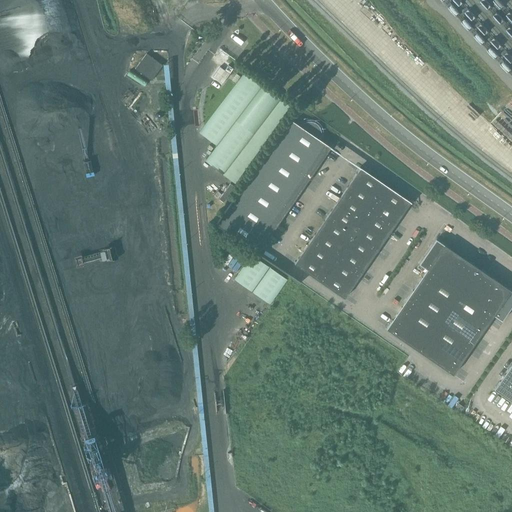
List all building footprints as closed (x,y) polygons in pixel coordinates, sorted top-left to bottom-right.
[(165,12),(170,11),(169,0),(134,0),(134,11),(158,11),(158,24),(165,24),(165,12)] [(151,81),(162,65),(146,53),(135,69),(151,81)] [(222,84),(233,69),(228,65),(224,70),(219,67),(212,76),(222,84)] [(242,76),(198,133),(217,147),(260,89),(242,76)] [(262,90),(208,163),(224,175),(279,102),(262,90)] [(280,103),(224,177),(234,184),(290,110),(280,103)] [(22,114),(20,131),(37,169),(44,170),(41,198),(61,190),(61,184),(72,185),(87,219),(100,220),(105,172),(80,170),(81,165),(97,158),(74,106),(47,118),(61,119),(47,125),(46,136),(37,115),(36,119),(31,119),(25,121),(22,114)] [(331,148),(319,139),(320,138),(321,134),(321,131),(320,127),(317,124),(314,122),(311,121),(307,121),(304,123),(301,125),(300,126),(288,118),(287,119),(288,119),(278,134),(320,162),(330,148),(331,148)] [(320,162),(278,134),(268,149),(310,177),(320,162)] [(331,148),(359,168),(359,167),(331,148)] [(310,177),(268,149),(257,164),(299,193),(310,177)] [(299,193),(257,164),(247,179),(289,208),(299,193)] [(385,185),(359,167),(359,168),(360,168),(352,180),(377,197),(385,185)] [(289,208),(247,179),(236,194),(278,223),(289,208)] [(377,197),(352,180),(344,192),(369,209),(377,197)] [(411,203),(385,185),(377,197),(402,214),(404,211),(408,206),(410,203),(411,203)] [(369,209),(344,192),(335,204),(360,221),(369,209)] [(278,223),(236,194),(226,209),(268,238),(278,223)] [(402,214),(377,197),(369,209),(394,226),(396,223),(400,217),(402,214)] [(360,221),(335,204),(327,216),(352,233),(360,221)] [(268,238),(226,209),(216,225),(258,253),(268,238)] [(394,226),(369,209),(360,221),(385,238),(394,226)] [(352,233),(327,216),(319,228),(344,245),(352,233)] [(385,238),(360,221),(352,233),(377,250),(385,238)] [(344,245),(319,228),(310,240),(336,257),(344,245)] [(377,250),(352,233),(344,245),(369,262),(377,250)] [(440,278),(456,254),(453,252),(450,250),(450,249),(443,244),(436,239),(429,248),(419,264),(427,269),(440,278)] [(336,257),(310,240),(302,252),(327,269),(336,257)] [(369,262),(344,245),(336,257),(361,274),(369,262)] [(327,269),(302,252),(294,264),(319,281),(327,269)] [(460,292),(477,268),(470,263),(463,258),(459,256),(456,254),(440,278),(460,292)] [(234,281),(253,294),(270,269),(252,256),(234,281)] [(361,274),(336,257),(327,269),(352,286),(361,274)] [(480,306),(497,282),(494,280),(491,278),(491,277),(484,272),(477,268),(460,292),(480,306)] [(352,286),(327,269),(319,281),(344,298),(352,286)] [(460,292),(440,278),(427,269),(416,284),(450,307),(460,292)] [(271,270),(254,295),(271,307),(289,282),(271,270)] [(511,305),(511,304),(511,291),(504,287),(504,286),(503,286),(500,284),(497,282),(480,306),(493,315),(501,321),(511,305)] [(450,307),(416,284),(406,299),(440,322),(450,307)] [(493,315),(480,306),(460,292),(450,307),(483,330),(493,315)] [(440,322),(406,299),(396,314),(429,337),(440,322)] [(483,330),(450,307),(440,322),(473,345),(483,330)] [(429,337),(396,314),(386,329),(419,352),(429,337)] [(473,345),(440,322),(429,337),(463,360),(473,345)] [(463,360),(429,337),(419,352),(453,375),(463,360)] [(155,363),(166,363),(166,352),(156,351),(155,363)] [(511,363),(503,376),(511,381),(511,363)] [(511,381),(503,376),(494,389),(511,402),(511,381)] [(459,412),(463,407),(458,403),(454,409),(459,412)]
